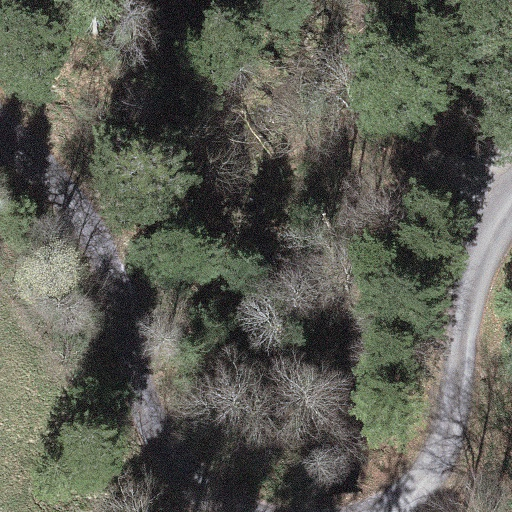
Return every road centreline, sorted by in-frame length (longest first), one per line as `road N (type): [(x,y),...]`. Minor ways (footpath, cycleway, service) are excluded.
road 1 (track): [(248,511),(226,504),(164,452),(76,210),(0,128)]
road 2 (track): [(511,212),(466,303),(437,459),(379,511)]
